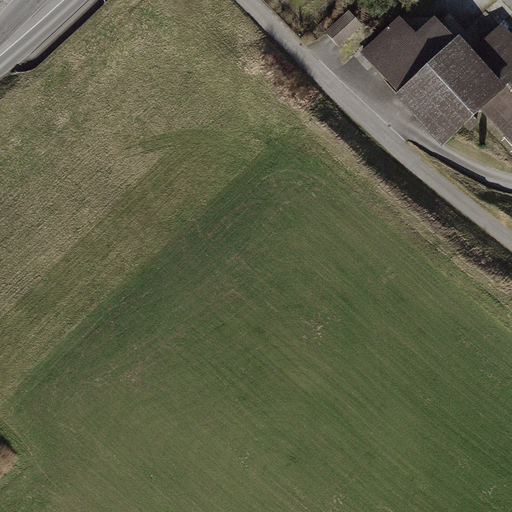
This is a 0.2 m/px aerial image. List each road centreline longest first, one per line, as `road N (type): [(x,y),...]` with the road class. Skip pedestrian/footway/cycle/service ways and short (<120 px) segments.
road 1 (unclassified): [(250,0),(394,147),(511,239)]
road 2 (unknown): [(373,126),(511,175)]
